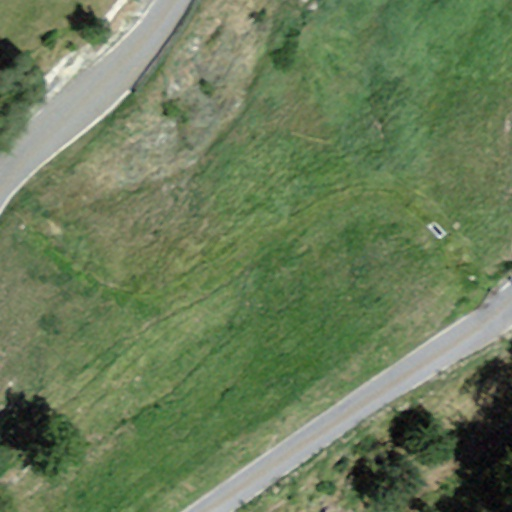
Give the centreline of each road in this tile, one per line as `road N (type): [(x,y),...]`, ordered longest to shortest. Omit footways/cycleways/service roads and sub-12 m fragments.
road 1 (residential): [(216,511),(511,298)]
road 2 (residential): [(154,0),(102,88),(0,184)]
